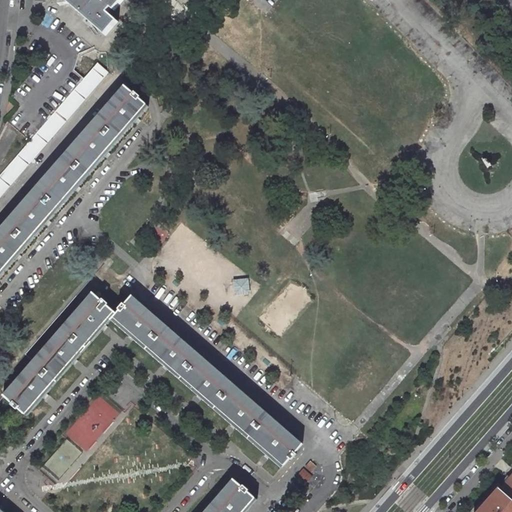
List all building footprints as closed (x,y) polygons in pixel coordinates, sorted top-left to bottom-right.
[(121,0),(66,0),(69,3),(106,34),(117,20),(107,11),(111,6),(114,9),(121,0)] [(0,198),(109,73),(97,63),(84,79),(30,141),(0,174),(0,198)] [(125,88),(0,235),(0,285),(149,109),(125,88)] [(248,278),(232,280),(234,296),(250,294),(248,278)] [(305,447),(131,296),(117,312),(92,292),(32,361),(4,395),(27,415),(43,397),(46,394),(73,363),(76,360),(103,329),(105,326),(111,320),(129,335),(133,339),(164,365),(167,368),(198,394),(201,397),(231,424),(235,427),(266,453),(269,457),(282,467),(285,470),(305,447)] [(349,384),(358,394),(372,380),(363,370),(349,384)] [(503,474),(469,511),(511,511),(511,463),(510,466),(503,474)] [(245,511),(257,498),(234,479),(224,491),(222,493),(219,496),(205,511),(245,511)]
